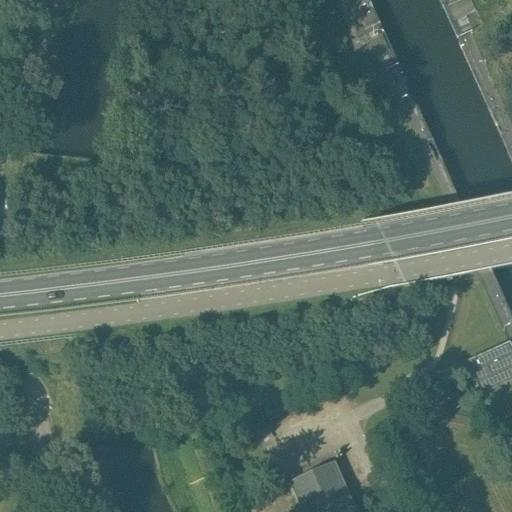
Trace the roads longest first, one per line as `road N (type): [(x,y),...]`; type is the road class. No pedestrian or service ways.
road 1 (unclassified): [(0,332),(186,311),(511,250)]
road 2 (primary): [(0,299),(187,277),(511,217)]
road 3 (unclassified): [(78,511),(42,437),(0,249)]
